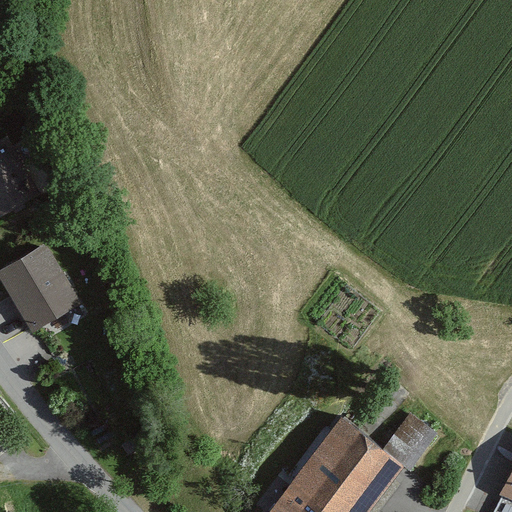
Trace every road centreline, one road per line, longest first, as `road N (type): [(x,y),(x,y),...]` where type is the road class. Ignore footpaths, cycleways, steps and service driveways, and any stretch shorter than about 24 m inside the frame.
road 1 (residential): [(0,365),(130,511)]
road 2 (residential): [(450,511),(511,398)]
